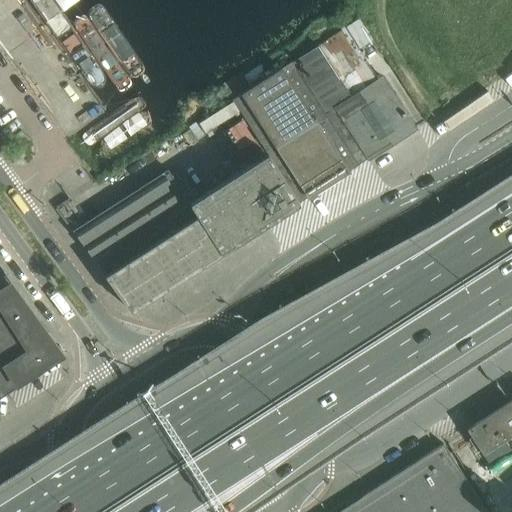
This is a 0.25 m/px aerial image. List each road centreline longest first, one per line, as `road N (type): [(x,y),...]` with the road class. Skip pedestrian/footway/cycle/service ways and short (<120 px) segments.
road 1 (motorway): [(511,218),(50,511)]
road 2 (tertiary): [(460,176),(294,261),(224,338)]
road 3 (motorway): [(149,511),(393,355)]
road 4 (tertiary): [(138,367),(0,173)]
road 5 (motorway): [(214,511),(393,355)]
road 6 (unclassified): [(511,358),(363,454),(313,461)]
road 7 (tertiary): [(0,220),(112,383)]
road 8 (tertiary): [(313,461),(251,357),(224,338)]
road 9 (motorway): [(393,355),(511,279)]
